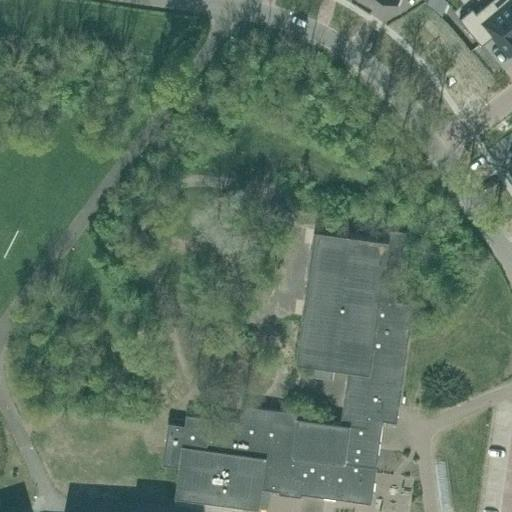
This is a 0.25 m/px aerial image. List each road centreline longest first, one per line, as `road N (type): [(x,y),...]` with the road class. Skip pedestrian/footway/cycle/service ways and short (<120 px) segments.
road 1 (residential): [(434,147),(398,98),(328,40),(241,10),(166,0)]
road 2 (residential): [(511,254),(434,147)]
